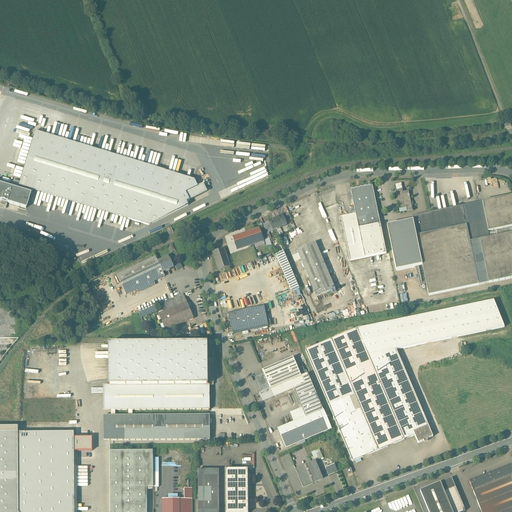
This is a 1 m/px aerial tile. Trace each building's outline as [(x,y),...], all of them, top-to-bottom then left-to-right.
[(195,180),(35,132),(19,183),(18,186),(33,191),(149,225),(188,206),(187,202),(207,192),(203,184),(198,187),(195,180)] [(0,184),(0,200),(1,201),(7,203),(26,209),(30,194),(32,195),(33,191),(18,186),(19,183),(13,181),(11,188),(0,184)] [(372,185),(350,190),(356,214),(359,229),(380,225),(372,185)] [(402,189),(395,191),(400,209),(406,208),(407,212),(412,211),(408,190),(403,192),(402,189)] [(511,195),(412,217),(413,221),(422,266),(429,295),(511,278),(511,233),(490,238),(488,232),(511,227),(511,195)] [(289,214),(283,216),(286,223),(289,221),(292,220),(289,214)] [(359,229),(356,214),(341,217),(350,261),(386,254),(380,225),(359,229)] [(282,215),(268,220),(269,222),(272,228),(273,231),(287,225),(286,223),(283,216),(282,215)] [(413,221),(387,226),(396,271),(422,266),(413,221)] [(272,228),(269,222),(263,225),(266,231),(272,228)] [(259,228),(233,237),(237,250),(263,241),(259,228)] [(321,240),(296,250),(316,296),(335,289),(325,264),(330,262),(321,240)] [(224,249),(213,253),(219,270),(230,267),(224,249)] [(283,251),(276,255),(292,292),(299,288),(283,251)] [(167,256),(157,261),(162,273),(173,267),(167,256)] [(155,258),(116,276),(125,295),(136,290),(138,293),(155,285),(153,282),(164,276),(162,273),(157,261),(155,258)] [(357,328),(305,350),(353,461),(415,436),(413,430),(428,423),(395,349),(504,327),(494,300),(357,328)] [(187,304),(159,315),(165,330),(193,318),(187,304)] [(263,305),(228,313),(232,333),(268,326),(263,305)] [(138,312),(141,318),(157,312),(154,306),(138,312)] [(207,341),(109,343),(109,386),(103,386),(103,411),(111,411),(111,414),(103,415),(103,441),(210,441),(210,415),(132,416),(132,411),(210,411),(209,386),(212,385),(212,360),(207,359),(207,341)] [(293,358),(262,371),(264,375),(270,389),(270,390),(301,377),(293,358)] [(308,374),(301,377),(304,384),(293,389),(302,408),(306,417),(323,410),(308,374)] [(270,389),(264,375),(255,379),(257,382),(258,381),(263,392),(270,389)] [(301,377),(270,390),(274,397),(293,389),(304,384),(301,377)] [(302,408),(290,414),(293,422),(306,417),(302,408)] [(293,422),(278,429),(287,450),(332,430),(323,410),(306,417),(293,422)] [(418,442),(433,436),(428,423),(413,430),(415,436),(418,442)] [(0,511),(16,511),(16,434),(0,433),(0,511)] [(73,433),(16,434),(16,511),(73,511),(73,451),(73,438),(73,433)] [(91,451),(91,438),(73,438),(73,451),(91,451)] [(321,448),(312,452),(315,460),(325,456),(321,448)] [(146,511),(147,488),(153,487),(153,451),(110,451),(110,511),(146,511)] [(315,460),(295,468),(303,487),(323,478),(315,460)] [(335,464),(325,467),(327,475),(337,472),(335,464)] [(511,511),(511,464),(511,465),(469,481),(481,511),(511,511)] [(198,470),(198,510),(219,510),(219,469),(198,470)] [(248,511),(248,469),(226,469),(226,511),(248,511)] [(458,485),(454,476),(443,481),(447,490),(458,485)] [(443,481),(423,489),(432,511),(455,511),(447,490),(443,481)] [(162,511),(179,511),(179,499),(162,499),(162,511)] [(179,511),(192,511),(192,499),(179,499),(179,511)]
